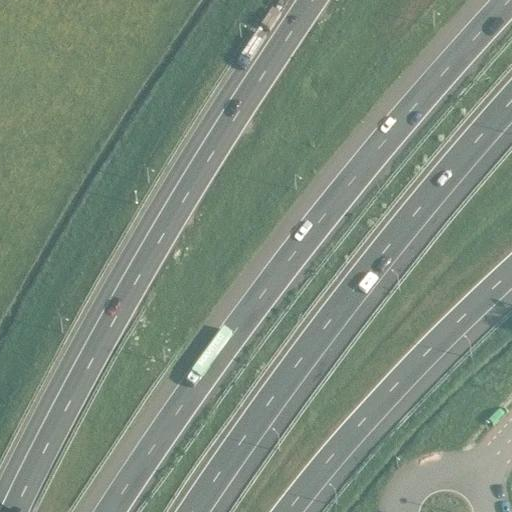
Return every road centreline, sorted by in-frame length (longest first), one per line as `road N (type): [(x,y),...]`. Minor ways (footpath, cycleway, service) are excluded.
road 1 (motorway): [(508,0),(384,138),(259,296),(109,511)]
road 2 (motorway): [(311,0),(167,213),(10,511)]
road 3 (motorway): [(192,511),(364,274),(511,97)]
road 4 (motorway): [(285,511),(384,395),(511,266)]
